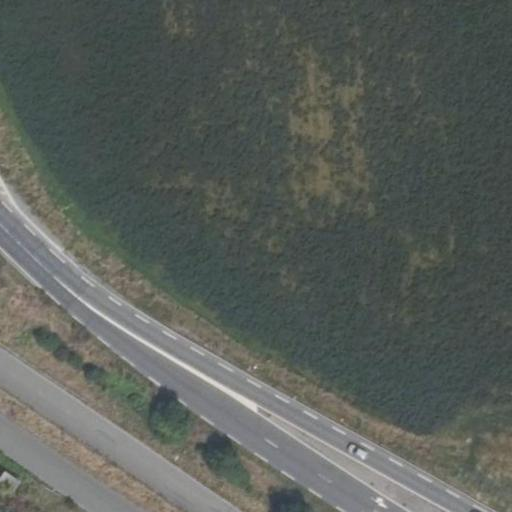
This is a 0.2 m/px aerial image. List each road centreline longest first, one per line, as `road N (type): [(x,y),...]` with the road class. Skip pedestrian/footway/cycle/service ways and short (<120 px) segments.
road 1 (tertiary): [(460,511),(156,346),(29,255)]
road 2 (tertiary): [(29,255),(120,347),(372,511)]
road 3 (secondary): [(202,511),(0,367)]
road 4 (secondary): [(0,433),(121,511)]
